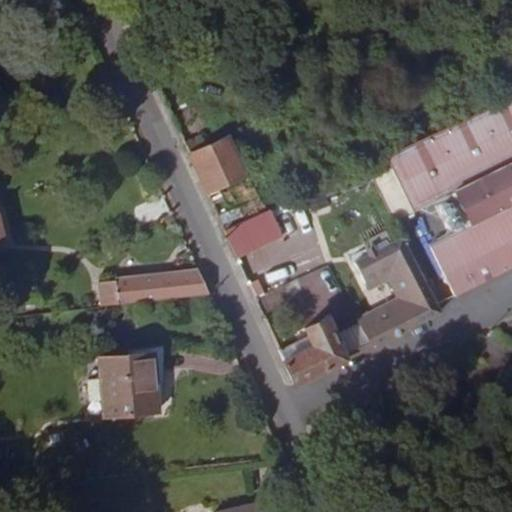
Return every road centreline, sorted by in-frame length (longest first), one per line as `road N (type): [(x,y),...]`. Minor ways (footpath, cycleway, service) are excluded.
road 1 (secondary): [(274,412),(89,0)]
road 2 (unclassified): [(274,412),(511,295)]
